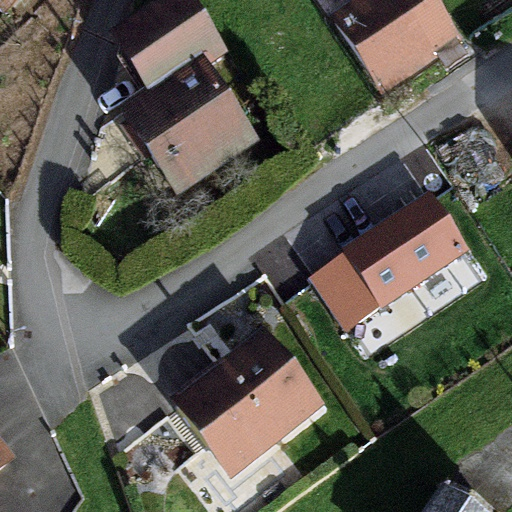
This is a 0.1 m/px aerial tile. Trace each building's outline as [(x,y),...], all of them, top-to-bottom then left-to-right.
[(0,0),(0,6),(5,11),(15,0),(0,0)] [(248,143),(200,71),(223,55),(185,0),(180,0),(124,39),(119,56),(151,104),(126,121),(175,193),(248,143)] [(453,41),(456,39),(429,0),(366,0),(334,23),(381,91),(435,54),(453,41)] [(453,41),(435,54),(444,67),(462,54),(453,41)] [(315,277),(348,327),(463,250),(429,201),(315,277)] [(262,340),(225,369),(234,381),(271,352),(262,340)] [(175,408),(219,464),(231,454),(252,456),(315,407),(271,352),(234,381),(225,369),(175,408)] [(228,475),(252,456),(231,454),(219,464),(228,475)] [(482,511),(441,485),(422,511),(482,511)]
